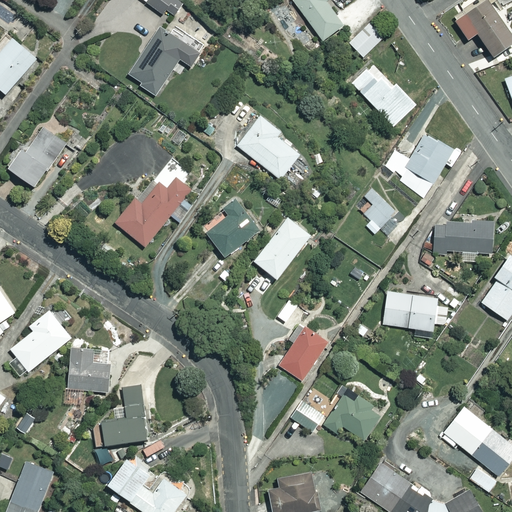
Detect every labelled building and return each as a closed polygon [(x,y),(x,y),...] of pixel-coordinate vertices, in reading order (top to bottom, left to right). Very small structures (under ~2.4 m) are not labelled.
[(182,2),(180,0),(148,0),(147,3),(163,14),(167,8),(174,13),(182,2)] [(326,0),(293,0),(323,40),(344,24),(326,0)] [(502,19),(489,0),(484,0),(455,20),(467,39),(477,33),(492,56),(511,42),(511,36),(501,20),(502,19)] [(386,34),(372,20),(349,43),(363,57),(386,34)] [(200,50),(162,25),(130,74),(141,82),(140,84),(155,94),(179,58),(190,65),(200,50)] [(37,58),(13,36),(0,50),(0,91),(1,90),(5,93),(37,58)] [(394,85),(372,63),(352,82),(393,125),(416,103),(396,83),(394,85)] [(280,130),(260,114),(236,144),(280,178),(300,152),(276,134),(280,130)] [(66,144),(42,125),(10,167),(34,185),(66,144)] [(89,141),(75,132),(68,143),(83,152),(89,141)] [(454,150),(426,132),(408,158),(395,150),(383,169),(423,196),(454,150)] [(190,188),(176,177),(167,188),(156,179),(140,198),(136,195),(115,221),(144,245),(190,188)] [(325,187),(318,181),(309,192),(317,198),(325,187)] [(82,192),(74,183),(59,198),(67,207),(82,192)] [(395,211),(371,188),(364,195),(374,204),(365,214),(371,219),(366,225),(374,233),(395,211)] [(259,228),(235,199),(224,209),(229,215),(206,233),(225,256),(259,228)] [(310,235),(288,217),(253,259),(275,277),(310,235)] [(492,251),(493,221),(447,220),(447,225),(435,224),(434,253),(446,254),(446,250),(492,251)] [(511,310),(511,255),(508,253),(493,275),(497,278),(481,301),(507,319),(511,310)] [(437,296),(387,290),(383,324),(433,329),(433,323),(447,324),(449,307),(436,305),(437,296)] [(14,312),(0,291),(0,334),(11,327),(5,318),(14,312)] [(297,305),(289,299),(277,315),(285,321),(297,305)] [(71,336),(49,309),(29,325),(33,330),(10,348),(29,371),(71,336)] [(326,340),(304,326),(279,365),(302,379),(326,340)] [(93,348),(71,346),(67,387),(107,391),(110,362),(92,361),(93,348)] [(147,437),(140,385),(123,387),(126,407),(115,409),(116,417),(101,419),(105,443),(147,437)] [(354,400),(344,393),(324,425),(337,433),(341,425),(365,439),(382,410),(357,395),(354,400)] [(322,413),(304,400),(292,417),(310,430),(322,413)] [(511,456),(511,443),(463,406),(443,432),(498,474),(511,456)] [(37,420),(25,412),(15,427),(26,435),(37,420)] [(110,461),(107,447),(97,449),(100,463),(110,461)] [(11,457),(0,452),(0,465),(7,468),(11,457)] [(181,511),(191,499),(129,453),(107,484),(145,511),(181,511)] [(36,511),(53,471),(27,460),(6,511),(36,511)] [(425,511),(429,500),(431,496),(381,461),(360,491),(390,511),(425,511)] [(497,480),(477,466),(469,478),(489,492),(497,480)] [(298,511),(320,508),(312,469),(277,476),(279,485),(267,487),(272,511),(298,511)] [(450,511),(482,511),(469,489),(447,502),(446,502),(450,511)] [(429,500),(425,511),(450,511),(446,502),(429,500)]
